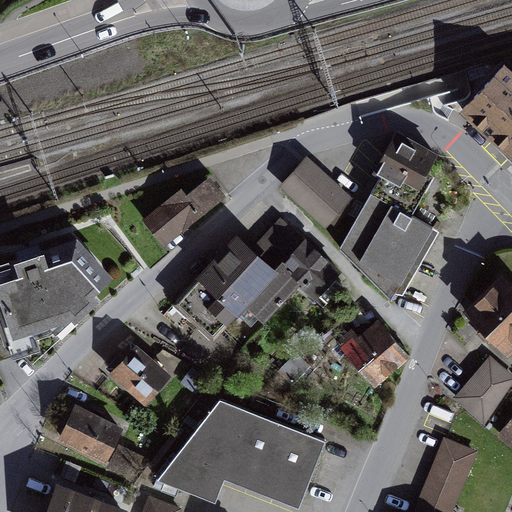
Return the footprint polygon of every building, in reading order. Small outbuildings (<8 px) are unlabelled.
[(511,73),(505,67),(463,112),(511,159),(511,73)] [(439,156),(396,132),(373,172),(381,177),(341,249),(392,301),(397,294),(404,296),(440,233),(413,215),(434,178),(428,174),(439,156)] [(357,203),(312,162),(288,189),(333,230),(357,203)] [(182,179),(140,210),(163,240),(204,209),(182,179)] [(236,234),(172,306),(212,342),(238,314),(258,333),(301,285),(318,300),(323,295),(328,299),(343,283),(337,277),(342,272),(280,216),(252,248),(236,234)] [(79,230),(0,252),(0,354),(1,358),(37,348),(96,291),(79,230)] [(511,350),(511,289),(501,279),(464,315),(505,357),(511,350)] [(405,356),(377,320),(343,346),(370,382),(405,356)] [(171,373),(134,345),(109,378),(146,406),(171,373)] [(511,385),(511,380),(487,362),(458,400),(485,421),(511,385)] [(213,394),(153,473),(212,495),(220,474),(298,501),(323,436),(213,394)] [(68,402),(53,435),(104,459),(120,426),(68,402)] [(511,419),(498,436),(511,447),(511,419)] [(457,511),(480,454),(447,442),(419,511),(457,511)] [(121,511),(124,506),(54,480),(41,511),(121,511)] [(176,511),(179,506),(144,493),(136,511),(176,511)]
